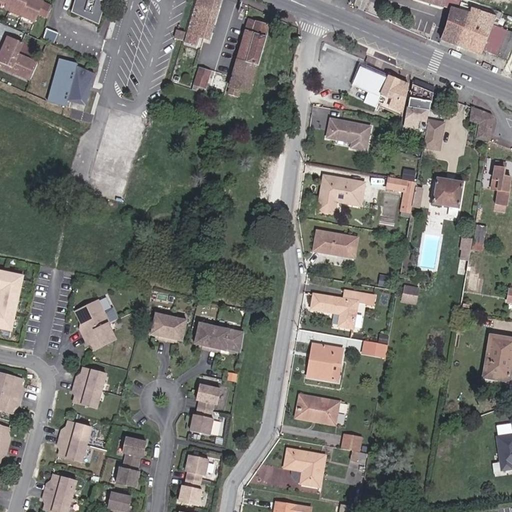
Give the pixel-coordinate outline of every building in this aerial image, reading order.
[(0,0),(8,4),(6,9),(34,21),(38,13),(48,18),(51,7),(42,3),(36,0),(35,0),(0,0)] [(75,0),(71,13),(99,25),(106,0),(75,0)] [(210,40),(221,0),(197,0),(197,2),(200,2),(199,6),(195,5),(185,42),(197,45),(199,37),(210,40)] [(418,0),(450,10),(450,8),(458,10),(461,0),(418,0)] [(483,50),(495,18),(496,17),(471,8),(469,13),(458,10),(450,8),(450,10),(441,39),(481,55),(483,50)] [(507,60),(511,46),(511,32),(507,31),(509,24),(495,18),(483,50),(507,60)] [(246,105),(257,65),(258,65),(266,38),(265,38),(268,26),(249,20),(226,100),(246,105)] [(182,41),(185,32),(177,30),(175,39),(182,41)] [(17,56),(23,43),(8,37),(0,54),(0,67),(30,80),(38,63),(23,56),(22,59),(17,56)] [(94,74),(61,60),(49,102),(64,106),(66,101),(86,106),(94,74)] [(379,100),(389,77),(365,67),(360,68),(356,78),(352,86),(368,93),(364,101),(376,107),(379,100)] [(205,89),(211,72),(200,68),(193,90),(202,93),(204,88),(205,89)] [(403,113),(408,85),(389,77),(379,100),(390,104),(389,107),(403,113)] [(425,120),(427,111),(429,111),(431,102),(410,99),(410,98),(405,126),(416,128),(416,131),(425,133),(427,121),(425,120)] [(489,141),(493,118),(491,116),(472,108),(471,120),(478,123),(480,124),(477,139),(489,141)] [(366,151),(370,127),(331,120),(327,138),(336,140),(336,139),(353,142),(351,148),(366,151)] [(441,150),(445,124),(428,121),(423,147),(441,150)] [(507,206),(511,180),(504,179),(504,177),(505,169),(495,167),(491,190),(498,191),(496,204),(507,206)] [(415,182),(417,173),(406,171),(404,180),(415,182)] [(360,206),(364,183),(324,176),(320,197),(322,197),(320,211),(334,214),(336,202),(360,206)] [(416,188),(416,183),(388,178),(386,188),(405,191),(402,211),(411,213),(412,206),(416,188)] [(460,209),(464,182),(437,178),(433,205),(460,209)] [(419,207),(422,189),(416,188),(412,206),(419,207)] [(483,251),(487,227),(477,225),(472,249),(483,251)] [(354,258),(357,238),(317,231),(314,251),(354,258)] [(473,233),(466,232),(463,249),(470,251),(473,233)] [(0,328),(12,331),(24,276),(0,271),(0,291),(0,292),(0,328)] [(390,278),(380,277),(378,288),(388,289),(390,278)] [(415,305),(418,288),(405,286),(401,302),(415,305)] [(353,329),(358,302),(373,305),(375,297),(345,292),(344,300),(314,295),(312,309),(341,314),(339,326),(353,329)] [(109,324),(98,301),(75,312),(83,328),(80,330),(83,336),(108,324),(109,324)] [(166,342),(171,318),(155,314),(150,336),(159,338),(158,341),(166,342)] [(182,342),(187,321),(171,318),(166,342),(173,344),(174,341),(182,342)] [(116,340),(108,324),(83,336),(87,343),(90,341),(94,351),(116,340)] [(209,351),(215,327),(199,324),(194,345),(203,347),(202,350),(209,351)] [(226,352),(231,331),(215,327),(209,351),(217,353),(218,350),(226,352)] [(387,344),(389,336),(380,335),(379,342),(387,344)] [(510,375),(511,366),(511,339),(491,336),(484,377),(494,379),(495,373),(510,375)] [(385,357),(387,346),(366,342),(363,353),(385,357)] [(340,366),(343,349),(317,345),(315,359),(311,359),(308,377),(330,381),(333,365),(340,366)] [(102,391),(106,374),(83,368),(80,378),(77,377),(75,384),(102,391)] [(20,390),(23,380),(0,373),(0,392),(22,398),(24,391),(20,390)] [(97,409),(102,391),(75,384),(73,391),(76,392),(74,402),(97,409)] [(217,406),(221,390),(200,386),(197,402),(199,402),(198,410),(212,413),(214,406),(217,406)] [(20,405),(22,398),(0,392),(0,410),(13,414),(16,404),(20,405)] [(347,414),(348,405),(339,403),(302,396),(299,416),(318,420),(317,421),(335,425),(338,412),(347,414)] [(210,437),(214,421),(211,420),(212,413),(198,410),(196,417),(194,417),(190,433),(210,437)] [(87,446),(92,429),(68,422),(66,432),(62,431),(60,438),(87,446)] [(7,438),(9,429),(0,426),(0,444),(8,447),(10,439),(7,438)] [(511,434),(497,436),(501,463),(493,464),(494,471),(502,470),(502,468),(511,466),(511,461),(511,459),(511,458),(511,434)] [(143,456),(146,441),(126,436),(123,452),(126,453),(124,460),(139,463),(140,456),(143,456)] [(359,452),(361,439),(345,436),(343,449),(359,452)] [(82,463),(87,446),(60,438),(58,445),(61,446),(59,456),(82,463)] [(6,454),(8,447),(0,444),(0,462),(0,463),(3,453),(6,454)] [(320,487),(325,456),(288,450),(285,468),(293,470),(293,475),(295,479),(297,482),(299,483),(301,484),(320,487)] [(364,464),(366,454),(353,451),(351,460),(364,464)] [(144,458),(141,469),(146,471),(149,459),(144,458)] [(206,478),(209,462),(189,458),(186,474),(188,474),(186,481),(201,485),(203,477),(206,478)] [(136,487),(140,471),(137,471),(139,463),(124,460),(122,467),(120,467),(116,483),(136,487)] [(72,499),(77,482),(53,475),(51,485),(47,484),(45,492),(72,499)] [(199,509),(202,493),(199,492),(201,485),(186,481),(185,489),(182,488),(179,504),(199,509)] [(52,511),(68,511),(72,499),(45,492),(43,499),(47,500),(44,510),(52,511)] [(127,511),(128,511),(131,496),(111,492),(108,508),(110,508),(108,511),(123,511),(124,511),(127,511)] [(310,511),(311,508),(276,503),(274,511),(310,511)]
